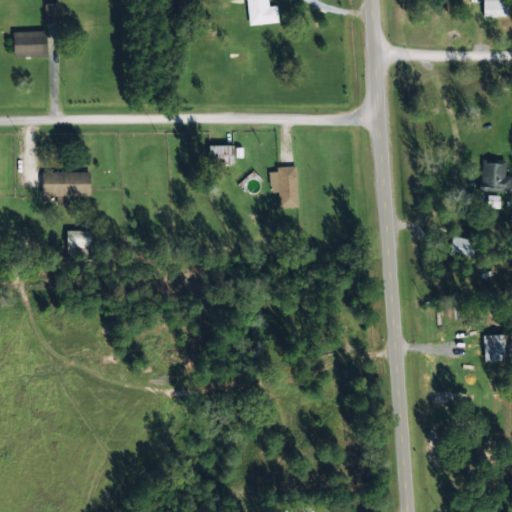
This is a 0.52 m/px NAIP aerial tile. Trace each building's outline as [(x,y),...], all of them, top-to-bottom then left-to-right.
[(245,0),(247,25),(276,23),(275,7),(266,8),(265,0),(245,0)] [(479,0),(479,17),(503,17),(503,0),(479,0)] [(56,5),(44,5),(44,22),(56,22),(56,5)] [(11,58),(44,58),(44,33),(11,33),(11,58)] [(206,166),(231,166),(231,147),(206,147),(206,166)] [(508,193),(509,177),(502,177),(503,161),(479,160),(478,192),(508,193)] [(294,168),(268,169),(269,193),(275,193),(276,209),(296,208),(294,168)] [(88,173),(39,173),(39,197),(58,197),(58,201),(66,201),(66,197),(88,197),(88,173)] [(472,242),(448,237),(444,256),(467,261),(472,242)] [(511,336),(481,336),(481,362),(511,362),(511,336)]
